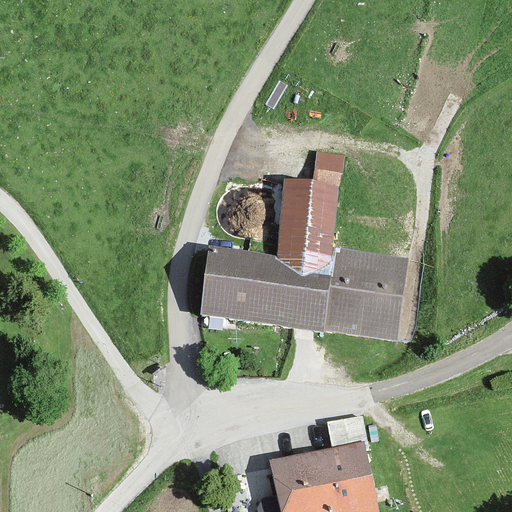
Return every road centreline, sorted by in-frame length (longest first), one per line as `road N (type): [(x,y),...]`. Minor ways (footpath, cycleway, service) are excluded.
road 1 (unclassified): [(167,449),(191,200),(302,0)]
road 2 (unclassified): [(167,449),(216,422),(316,411),(395,388),(511,329)]
road 3 (unclassified): [(0,198),(46,249),(129,373),(167,449)]
